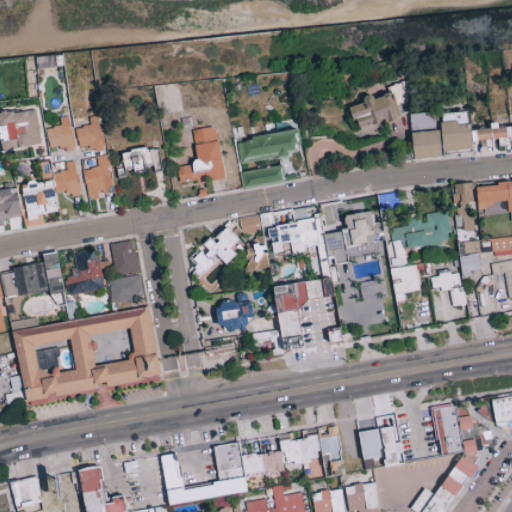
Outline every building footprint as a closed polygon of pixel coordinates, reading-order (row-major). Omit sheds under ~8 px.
[(408,91),(409,105),(399,108),(394,94),(391,95),(390,94),(389,94),(388,88),(395,86),(395,85),(402,83),(404,92),(408,91)] [(399,108),(401,115),(401,116),(396,118),(397,121),(386,124),(385,120),(381,122),(382,123),(373,126),(372,124),(360,128),(357,120),(354,122),(352,116),(351,113),(350,108),(365,103),(364,101),(365,97),(370,96),(374,98),(375,100),(383,97),(384,95),(389,94),(390,94),(391,95),(394,94),(399,108)] [(399,108),(409,105),(410,112),(401,115),(399,108)] [(281,124),(277,124),(275,118),(266,107),(270,106),(279,116),(281,124)] [(28,123),(26,112),(36,110),(43,145),(29,147),(26,134),(25,126),(29,125),(28,123)] [(8,113),(14,112),(15,114),(26,112),(28,123),(15,125),(15,122),(8,123),(8,127),(1,128),(1,127),(1,123),(0,120),(0,114),(3,114),(8,113)] [(439,131),(412,134),(410,115),(437,112),(439,131)] [(459,113),(465,113),(468,112),(469,125),(459,126),(458,121),(443,123),(442,115),(445,114),(451,114),(459,113)] [(106,147),(104,148),(104,151),(96,152),(95,149),(90,150),(90,146),(80,148),(79,141),(78,141),(76,129),(84,128),(83,126),(91,125),(90,116),(98,114),(101,130),(103,130),(106,147)] [(47,130),(54,129),(54,127),(62,126),(61,118),(69,117),(71,130),(73,130),(76,148),(74,148),(75,151),(67,153),(66,150),(61,151),(60,147),(51,149),(47,130)] [(443,123),(458,121),(459,126),(469,125),(471,125),(472,132),(473,142),(474,150),(458,151),(444,153),(441,123),(443,123)] [(25,126),(16,128),(17,136),(18,140),(4,142),(4,139),(1,140),(0,136),(2,135),(2,133),(1,134),(0,130),(0,127),(1,127),(1,128),(8,127),(8,123),(15,122),(15,125),(28,123),(29,125),(25,126)] [(281,124),(296,122),(297,129),(277,131),(277,124),(281,124)] [(272,124),(273,131),(266,132),(265,125),(272,124)] [(25,126),(26,134),(17,136),(16,128),(25,126)] [(219,142),(195,146),(193,131),(214,127),(215,132),(217,132),(219,142)] [(233,129),(243,127),(245,137),(242,137),(235,138),(233,129)] [(506,128),(507,139),(504,139),(504,138),(499,139),(499,140),(492,140),(491,129),(506,128)] [(239,146),(238,144),(242,143),(245,143),(246,143),(246,142),(253,141),(252,138),(299,129),(302,145),(299,146),(300,152),(292,154),(293,158),(278,160),(277,157),(274,157),(274,159),(242,165),(241,161),(239,146)] [(491,129),(492,140),(486,141),(486,140),(482,140),(482,141),(477,142),(476,131),(476,130),(491,129)] [(412,134),(439,131),(440,132),(442,157),(415,159),(414,153),(412,134)] [(17,136),(26,134),(29,147),(19,149),(18,140),(17,136)] [(4,142),(18,140),(19,149),(3,152),(1,143),(4,142)] [(219,142),(220,147),(223,166),(214,168),(212,167),(211,162),(208,162),(209,167),(199,160),(198,160),(195,146),(219,142)] [(151,150),(150,150),(151,154),(151,153),(153,165),(145,167),(143,156),(139,157),(133,158),(133,162),(133,164),(134,169),(126,170),(125,168),(124,162),(123,154),(132,153),(132,150),(147,148),(148,151),(151,150)] [(154,151),(159,150),(163,171),(155,172),(154,165),(153,165),(151,153),(154,153),(154,151)] [(97,158),(108,156),(111,173),(110,173),(111,179),(113,187),(112,187),(112,188),(110,189),(110,192),(110,193),(103,194),(103,191),(98,192),(99,199),(95,200),(94,196),(89,197),(84,171),(92,170),(91,168),(99,167),(97,158)] [(145,167),(146,171),(135,173),(134,169),(133,164),(141,166),(142,161),(140,161),(139,157),(143,156),(145,167)] [(198,160),(199,160),(209,167),(208,162),(211,162),(212,167),(211,169),(209,171),(194,174),(193,165),(195,161),(198,160)] [(75,161),(77,175),(79,175),(82,193),(80,193),(81,196),(73,197),(72,194),(67,195),(66,192),(57,193),(53,174),(60,174),(60,172),(68,171),(67,162),(75,161)] [(124,162),(125,168),(117,170),(116,164),(124,162)] [(49,164),(51,173),(45,174),(43,165),(49,164)] [(193,165),(194,174),(209,171),(211,169),(212,178),(211,178),(205,180),(204,180),(204,181),(198,183),(198,181),(181,184),(178,168),(193,165)] [(212,167),(214,168),(223,166),(225,177),(225,179),(212,182),(211,178),(212,178),(211,169),(212,167)] [(117,170),(125,168),(126,170),(127,178),(119,179),(117,170)] [(475,186),(477,214),(506,212),(507,222),(511,221),(511,177),(511,178),(511,183),(475,186)] [(59,212),(48,214),(46,205),(48,205),(46,195),(43,192),(39,193),(37,196),(39,206),(40,206),(40,209),(40,210),(41,210),(42,215),(38,216),(38,219),(29,221),(27,205),(25,197),(24,197),(24,194),(23,189),(28,189),(28,185),(30,182),(34,181),(38,184),(53,182),(59,212)] [(452,184),(454,230),(472,229),(471,184),(452,184)] [(0,224),(3,224),(2,220),(21,216),(16,189),(0,192),(0,224)] [(254,215),(277,253),(282,252),(281,243),(289,242),(291,251),(316,247),(323,293),(325,296),(332,295),(330,280),(337,276),(328,261),(328,260),(333,259),(334,265),(340,264),(345,261),(370,257),(377,252),(375,236),(383,235),(381,222),(372,223),(371,211),(343,215),(345,230),(322,234),(319,213),(305,215),(304,208),(254,215)] [(403,249),(450,243),(446,211),(422,214),(422,218),(406,220),(406,227),(389,229),(391,243),(385,244),(388,267),(405,265),(403,249)] [(241,234),(258,231),(256,215),(238,218),(241,234)] [(244,247),(235,237),(240,232),(230,222),(212,239),(210,237),(188,258),(194,265),(188,271),(209,293),(217,284),(207,273),(220,260),(225,265),(244,247)] [(511,237),(490,240),(492,257),(511,255),(511,237)] [(267,268),(263,238),(244,241),(248,271),(267,268)] [(136,272),(133,241),(110,244),(113,275),(136,272)] [(68,295),(102,290),(96,248),(71,252),(75,275),(65,277),(68,295)] [(43,263),(11,268),(12,273),(0,274),(0,277),(4,298),(48,290),(49,295),(63,292),(55,252),(41,255),(43,263)] [(469,271),(480,270),(477,254),(457,257),(461,278),(470,276),(469,271)] [(391,268),(393,303),(403,302),(403,292),(418,291),(417,266),(391,268)] [(450,306),(465,305),(463,288),(458,289),(457,274),(449,274),(449,270),(437,271),(437,277),(430,278),(431,291),(449,289),(450,306)] [(110,303),(133,301),(133,296),(141,296),(140,276),(108,279),(110,303)] [(252,318),(250,301),(235,303),(234,302),(214,304),(217,330),(245,327),(244,318),(252,318)] [(12,330),(19,376),(9,377),(11,394),(4,395),(6,408),(63,399),(62,394),(106,387),(106,388),(159,380),(148,309),(12,330)] [(37,328),(36,318),(9,321),(10,331),(37,328)] [(341,340),(339,330),(327,333),(329,342),(341,340)] [(493,423),(511,421),(511,395),(490,398),(493,423)] [(440,456),(475,451),(473,440),(461,442),(459,431),(471,429),(469,416),(457,418),(455,406),(433,410),(440,456)] [(168,505),(246,492),(244,478),(283,471),(282,467),(303,464),(305,475),(314,474),(312,465),(321,464),(323,478),(344,475),(336,426),(316,429),(317,436),(278,442),(280,451),(240,457),(238,443),(212,447),(218,484),(181,490),(175,454),(160,456),(168,505)] [(378,429),(385,467),(403,464),(399,442),(395,443),(391,427),(378,429)] [(372,459),(380,458),(377,430),(358,432),(363,470),(373,468),(372,459)] [(259,453),(278,451),(277,438),(258,439),(259,453)] [(423,488),(408,511),(410,511),(447,511),(477,467),(459,456),(434,495),(423,488)] [(165,511),(165,507),(131,511),(125,511),(123,495),(105,498),(100,466),(78,469),(84,511),(165,511)] [(357,511),(378,511),(374,483),(344,487),(347,511),(357,509),(357,511)] [(271,487),(274,509),(265,510),(263,500),(245,502),(246,511),(303,511),(300,493),(291,494),(290,484),(271,487)] [(313,511),(343,511),(340,489),(310,494),(313,511)]
